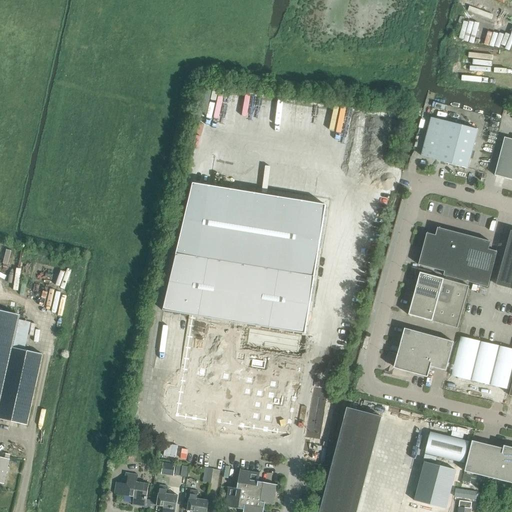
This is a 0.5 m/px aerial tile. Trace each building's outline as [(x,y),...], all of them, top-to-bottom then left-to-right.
[(477,35),(478,22),(464,20),(462,32),(474,34),(474,35),(477,35)] [(431,119),(421,156),(437,160),(437,161),(468,169),(478,130),(447,122),(447,123),(431,119)] [(391,139),(380,138),(379,146),(390,147),(391,139)] [(511,180),(511,139),(505,138),(495,176),(511,180)] [(381,191),(388,192),(387,197),(390,198),(393,184),(384,182),(381,191)] [(177,254),(163,311),(190,316),(212,319),(211,323),(221,325),(221,321),(305,334),(315,277),(327,205),(260,194),(193,183),(177,254)] [(436,236),(427,234),(419,265),(445,272),(444,276),(488,288),(497,252),(489,250),(491,242),(438,228),(436,236)] [(511,231),(497,286),(511,289),(511,234),(511,231)] [(420,273),(415,294),(409,316),(432,322),(445,325),(458,329),(463,308),(469,286),(420,273)] [(43,354),(30,351),(13,348),(20,317),(0,312),(0,419),(27,426),(43,354)] [(176,413),(275,429),(290,336),(221,325),(211,323),(191,320),(191,319),(191,320),(176,413)] [(418,346),(422,334),(405,330),(401,342),(418,346)] [(433,357),(438,339),(422,334),(418,346),(417,352),(433,357)] [(511,349),(460,337),(450,376),(509,390),(511,376),(511,349)] [(446,371),(454,343),(438,339),(433,357),(431,367),(446,371)] [(415,358),(417,352),(418,346),(401,342),(398,354),(415,358)] [(428,377),(431,367),(433,357),(417,352),(415,358),(411,372),(428,377)] [(411,372),(415,358),(398,354),(394,368),(411,372)] [(321,511),(358,511),(381,416),(346,408),(321,511)] [(469,442),(430,432),(425,454),(464,463),(469,442)] [(481,476),(488,445),(473,441),(465,472),(481,476)] [(496,480),(504,449),(488,445),(481,476),(496,480)] [(511,483),(511,449),(504,447),(504,449),(496,480),(511,483)] [(0,457),(0,483),(4,484),(10,460),(9,459),(10,455),(3,453),(2,458),(0,457)] [(162,473),(188,477),(190,467),(164,462),(162,473)] [(446,510),(456,470),(425,462),(415,501),(446,510)] [(212,469),(204,468),(202,482),(209,483),(212,469)] [(224,507),(244,510),(243,511),(263,511),(265,503),(269,504),(270,497),(274,498),(276,485),(259,482),(260,472),(240,469),(237,489),(227,487),(224,507)] [(116,483),(115,489),(114,494),(134,498),(133,505),(145,507),(149,485),(137,483),(138,475),(126,473),(124,484),(116,483)] [(160,485),(157,506),(164,507),(163,511),(175,511),(178,496),(166,494),(168,486),(160,485)] [(456,489),(456,497),(477,498),(478,490),(456,489)] [(190,490),(187,511),(194,511),(207,511),(209,501),(197,499),(198,491),(190,490)]
